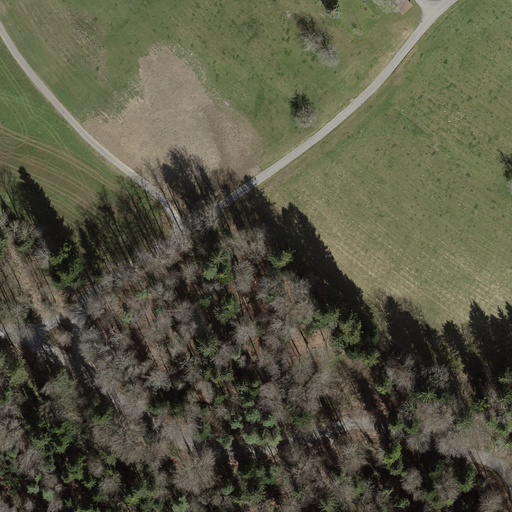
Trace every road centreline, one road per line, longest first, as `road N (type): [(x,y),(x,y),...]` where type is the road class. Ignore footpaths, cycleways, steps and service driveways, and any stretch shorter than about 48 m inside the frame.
road 1 (unclassified): [(511,479),(483,454),(369,419),(346,420),(293,444),(208,445),(173,433),(104,389),(80,362),(71,333),(74,310),(105,270),(190,228),(326,129),(450,0)]
road 2 (track): [(190,228),(103,153),(6,43),(0,26)]
road 3 (track): [(234,511),(304,488),(335,467),(336,445),(325,429)]
